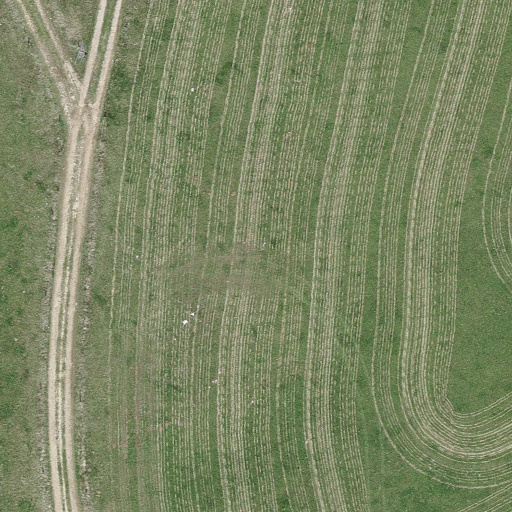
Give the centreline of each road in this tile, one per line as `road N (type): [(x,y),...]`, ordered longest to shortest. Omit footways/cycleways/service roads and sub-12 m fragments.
road 1 (track): [(115,0),(87,124),(59,479),(67,511)]
road 2 (track): [(87,124),(27,0)]
